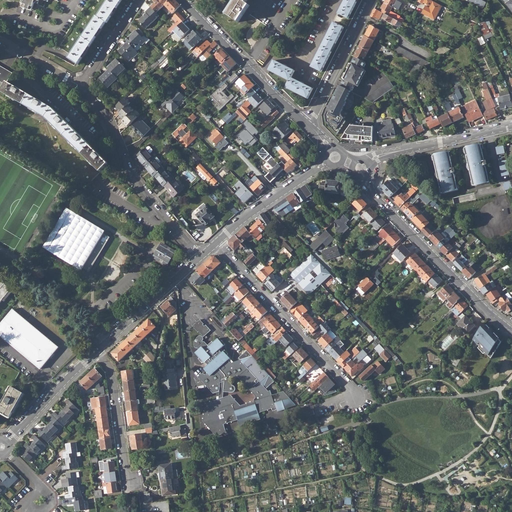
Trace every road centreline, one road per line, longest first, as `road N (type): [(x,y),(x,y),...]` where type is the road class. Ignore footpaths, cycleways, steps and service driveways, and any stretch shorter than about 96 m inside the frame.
road 1 (tertiary): [(360,168),(375,198),(511,332)]
road 2 (residential): [(80,86),(101,108),(130,177),(200,257)]
road 3 (residential): [(216,243),(355,396)]
road 4 (tertiary): [(181,0),(308,124)]
road 5 (residential): [(511,126),(384,153),(360,168)]
road 6 (tertiary): [(334,158),(216,243)]
road 7 (residential): [(172,282),(189,421)]
road 8 (residential): [(372,0),(308,124)]
road 9 (unclassified): [(103,344),(89,323),(96,307),(144,265),(170,284)]
road 10 (residential): [(95,352),(111,370),(132,480)]
road 11 (tertiary): [(95,352),(1,446)]
